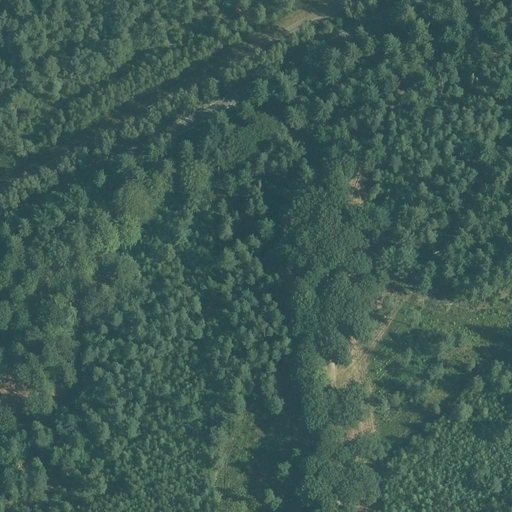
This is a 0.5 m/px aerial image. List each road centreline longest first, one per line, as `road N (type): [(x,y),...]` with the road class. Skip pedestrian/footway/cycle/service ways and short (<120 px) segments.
road 1 (tertiary): [(0,226),(413,0)]
road 2 (track): [(349,0),(0,193)]
road 3 (track): [(333,385),(343,511)]
